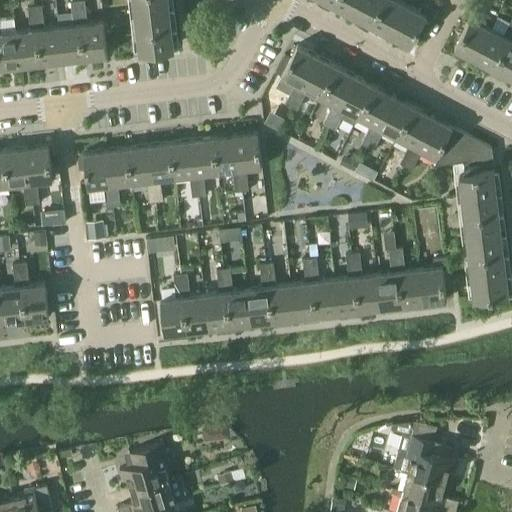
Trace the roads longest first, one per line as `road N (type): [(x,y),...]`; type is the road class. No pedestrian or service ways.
road 1 (residential): [(147,332),(90,339),(62,105)]
road 2 (residential): [(62,105),(221,86),(265,1)]
road 3 (residential): [(414,76),(265,1)]
